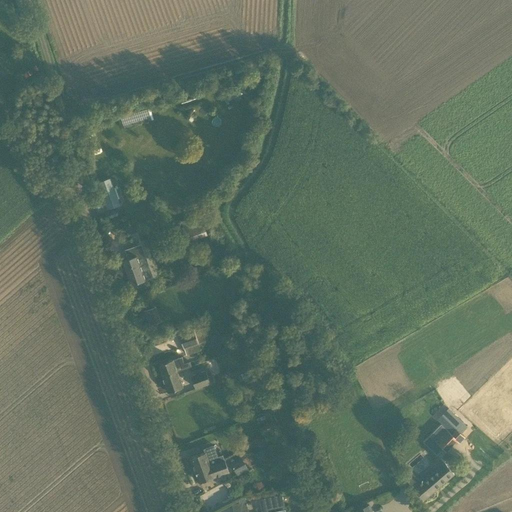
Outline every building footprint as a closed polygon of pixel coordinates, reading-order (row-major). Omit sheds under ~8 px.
[(120,116),(124,129),(152,121),(149,108),(120,116)] [(92,125),(80,129),(84,143),(97,140),(93,129),(92,125)] [(111,179),(97,184),(107,213),(121,208),(111,179)] [(175,246),(207,235),(203,224),(201,225),(198,216),(182,221),(185,231),(171,236),(175,246)] [(130,286),(154,277),(145,253),(149,251),(147,244),(128,251),(131,258),(122,261),(122,262),(120,263),(122,269),(124,268),(130,286)] [(156,307),(144,311),(149,326),(161,321),(156,307)] [(206,341),(201,327),(180,335),(187,354),(200,349),(206,341)] [(158,365),(162,376),(177,371),(191,366),(189,362),(183,364),(180,357),(173,360),(158,365)] [(214,381),(210,369),(191,376),(196,388),(214,381)] [(177,371),(162,376),(168,393),(183,387),(177,371)] [(242,374),(244,380),(253,376),(251,371),(242,374)] [(452,433),(451,434),(457,440),(460,443),(465,438),(460,433),(464,430),(445,411),(438,419),(452,433)] [(272,423),(260,429),(264,439),(277,433),(272,423)] [(443,426),(433,436),(438,441),(448,431),(443,426)] [(290,445),(282,449),(287,456),(294,452),(290,445)] [(191,458),(195,471),(210,466),(224,460),(223,455),(218,457),(214,446),(204,449),(205,453),(191,458)] [(249,469),(241,455),(230,461),(238,475),(249,469)] [(441,459),(417,479),(412,473),(405,479),(423,500),(428,496),(429,498),(431,498),(433,497),(434,495),(435,493),(433,492),(454,474),(441,459)] [(195,471),(199,483),(214,477),(229,472),(225,460),(224,460),(210,466),(195,471)] [(305,474),(292,476),(294,485),(306,483),(305,474)]
